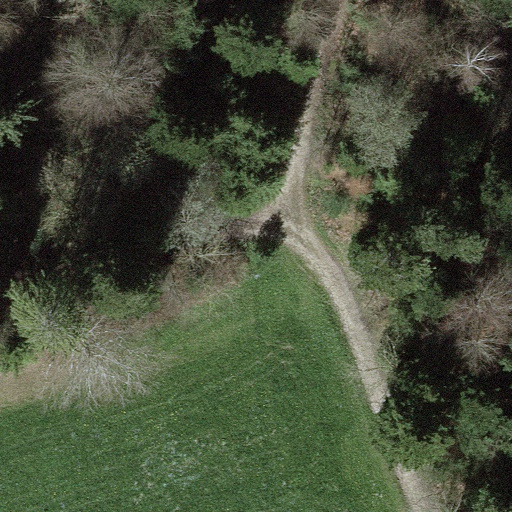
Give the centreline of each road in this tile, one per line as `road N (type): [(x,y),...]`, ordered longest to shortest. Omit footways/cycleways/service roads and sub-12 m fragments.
road 1 (track): [(285,211),(321,263),(440,511)]
road 2 (track): [(0,300),(93,285),(201,216),(285,211)]
road 3 (track): [(342,0),(308,149),(285,211)]
